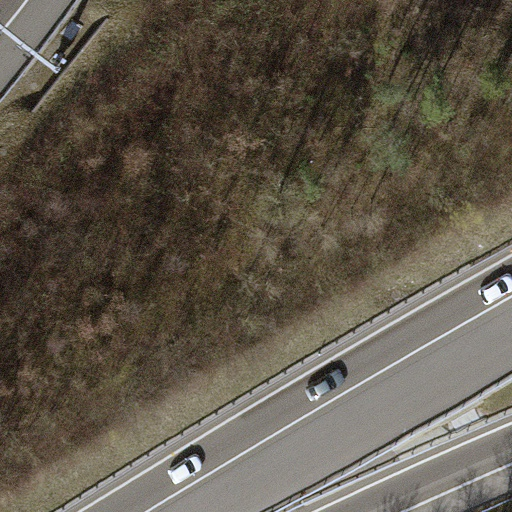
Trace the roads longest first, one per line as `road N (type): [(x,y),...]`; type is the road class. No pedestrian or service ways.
road 1 (motorway): [(115,511),(511,276)]
road 2 (motorway): [(360,511),(511,443)]
